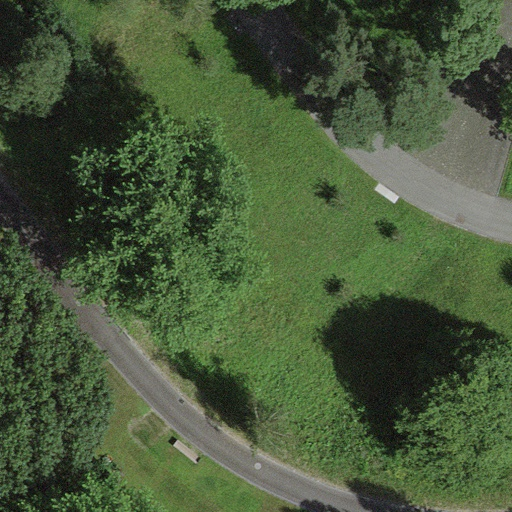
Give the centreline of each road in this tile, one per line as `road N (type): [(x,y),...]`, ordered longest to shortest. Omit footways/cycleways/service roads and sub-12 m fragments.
road 1 (track): [(367,511),(334,507),(198,424),(98,322),(0,179)]
road 2 (track): [(250,0),(299,70),(403,175),(511,220)]
road 3 (track): [(511,85),(402,379)]
